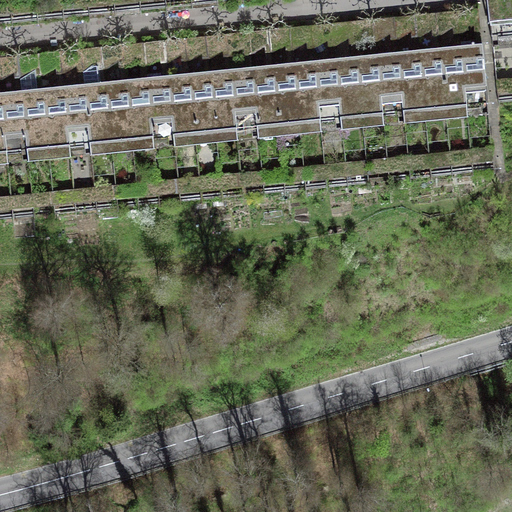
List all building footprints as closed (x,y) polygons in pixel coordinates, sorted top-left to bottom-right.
[(0,0),(0,27),(268,0),(0,0)] [(511,33),(511,0),(488,0),(492,35),(511,33)] [(0,92),(0,93),(21,90),(42,88),(63,86),(84,84),(105,82),(126,80),(147,78),(168,76),(188,74),(209,71),(230,69),(251,67),(272,65),(293,63),(314,61),(335,59),(356,56),(377,54),(398,52),(418,50),(439,48),(460,46),(481,44),(478,13),(478,10),(473,10),(335,24),(330,25),(0,58),(0,92)] [(487,102),(481,44),(460,46),(466,104),(487,102)] [(466,104),(460,46),(439,48),(445,106),(466,104)] [(445,106),(439,48),(418,50),(424,109),(445,106)] [(424,109),(418,50),(398,52),(404,111),(424,109)] [(404,111),(398,52),(377,54),(383,113),(404,111)] [(383,113),(377,54),(356,56),(362,115),(383,113)] [(362,115),(356,56),(335,59),(341,117),(362,115)] [(341,117),(335,59),(314,61),(320,119),(341,117)] [(320,119),(314,61),(293,63),(299,121),(320,119)] [(299,121),(293,63),(272,65),(278,124),(299,121)] [(278,124),(272,65),(251,67),(257,126),(278,124)] [(257,126),(251,67),(230,69),(236,128),(257,126)] [(236,128),(230,69),(209,71),(215,130),(236,128)] [(215,130),(209,71),(188,74),(195,132),(215,130)] [(195,132),(188,74),(168,76),(174,134),(195,132)] [(174,134),(168,76),(147,78),(153,136),(174,134)] [(153,136),(147,78),(126,80),(132,139),(153,136)] [(132,139),(126,80),(105,82),(111,141),(132,139)] [(111,141),(105,82),(84,84),(90,143),(111,141)] [(90,143),(84,84),(63,86),(69,145),(90,143)] [(69,145),(63,86),(42,88),(48,147),(69,145)] [(48,147),(42,88),(21,90),(27,149),(48,147)] [(27,149),(21,90),(0,93),(6,151),(27,149)]
